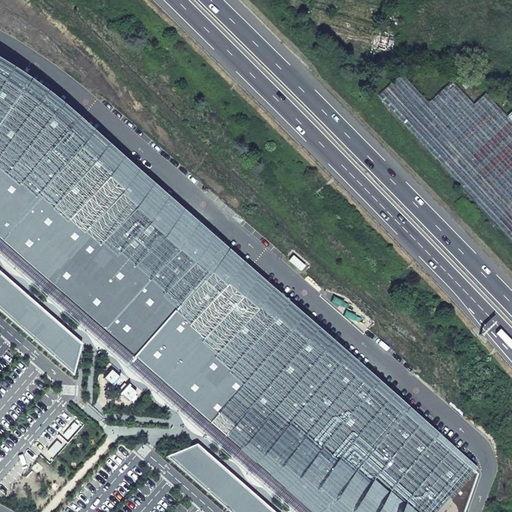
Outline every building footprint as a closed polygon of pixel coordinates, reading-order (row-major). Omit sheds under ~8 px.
[(0,245),(9,254),(46,286),(93,327),(116,347),(209,429),(304,511),(463,511),(477,473),(405,411),(292,312),(131,171),(59,108),(29,83),(0,64),(0,245)] [(511,122),(507,117),(485,93),(472,105),(451,81),(428,102),(401,74),(377,95),(420,142),(511,240),(511,122)] [(0,312),(73,376),(78,356),(81,344),(0,272),(0,312)] [(120,379),(112,371),(105,379),(113,387),(120,379)] [(138,394),(129,386),(122,395),(131,402),(138,394)] [(73,423),(63,434),(68,439),(78,427),(73,423)] [(165,457),(228,511),(273,511),(196,444),(165,457)]
